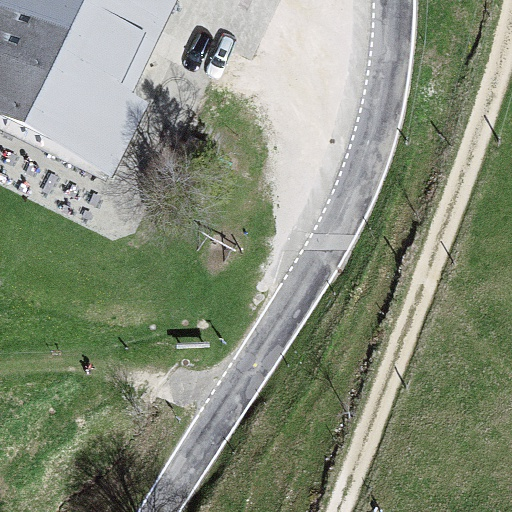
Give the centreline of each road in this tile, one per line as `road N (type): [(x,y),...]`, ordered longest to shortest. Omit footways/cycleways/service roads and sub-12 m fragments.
road 1 (tertiary): [(156,511),(345,213),(374,141),(394,0)]
road 2 (track): [(511,13),(334,511)]
road 3 (track): [(0,507),(92,395),(143,373)]
